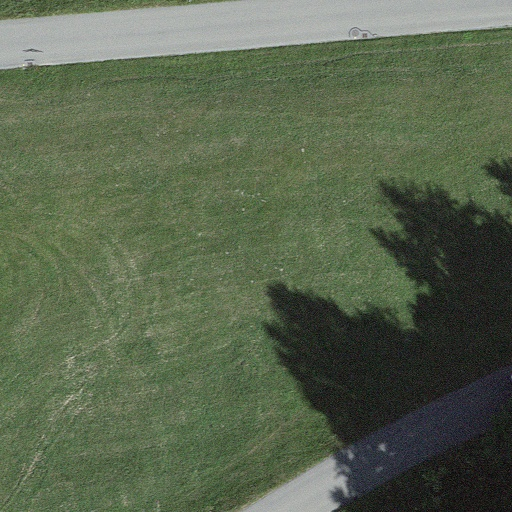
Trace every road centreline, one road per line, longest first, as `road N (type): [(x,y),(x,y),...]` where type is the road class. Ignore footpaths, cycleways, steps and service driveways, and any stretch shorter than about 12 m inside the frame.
road 1 (tertiary): [(511,2),(0,49)]
road 2 (tertiary): [(297,511),(511,397)]
